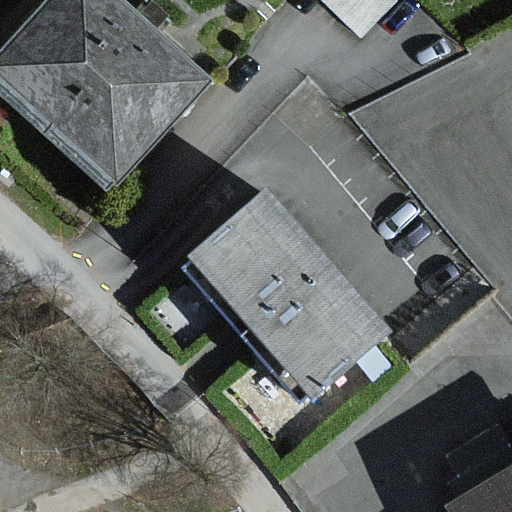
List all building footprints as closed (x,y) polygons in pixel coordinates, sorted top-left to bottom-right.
[(225,77),(141,0),(57,0),(0,62),(0,78),(121,190),(225,77)] [(325,0),(363,36),(373,26),(398,0),(325,0)] [(413,326),(283,184),(201,259),(331,401),(413,326)] [(0,429),(0,511),(20,511),(31,508),(0,429)] [(511,511),(511,470),(465,500),(472,511),(511,511)]
